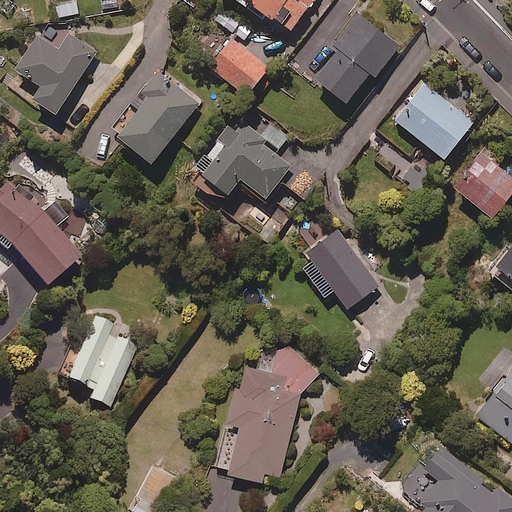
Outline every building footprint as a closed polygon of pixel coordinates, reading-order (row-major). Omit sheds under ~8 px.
[(249,0),(295,31),(313,4),(306,0),(249,0)] [(80,14),(78,1),(58,3),(59,16),(80,14)] [(241,23),(223,10),(215,21),(234,34),(241,23)] [(403,46),(362,13),(336,46),(341,50),(320,77),(350,102),(374,73),(378,77),(403,46)] [(99,52),(70,33),(60,48),(40,35),(21,66),(46,82),(37,97),(60,111),(99,52)] [(271,68),(234,38),(212,66),(249,96),(271,68)] [(201,103),(158,71),(143,91),(151,97),(122,135),(156,162),(201,103)] [(476,122),(427,82),(385,133),(414,156),(426,141),(447,158),(476,122)] [(292,133),(267,115),(257,128),(281,147),(292,133)] [(280,148),(244,121),(236,132),(229,127),(200,166),(208,172),(200,184),(225,203),(243,179),(270,198),(293,165),(276,153),(280,148)] [(511,196),(511,172),(486,151),(457,186),(495,217),(511,196)] [(43,214),(15,183),(0,196),(0,234),(48,287),(82,256),(57,228),(69,216),(56,202),(43,214)] [(381,285),(339,230),(309,253),(315,262),(306,269),(327,297),(337,289),(366,327),(391,308),(376,288),(381,285)] [(122,328),(95,317),(69,379),(82,385),(78,395),(110,408),(136,346),(117,338),(122,328)] [(322,373),(291,345),(281,348),(275,371),(246,364),(219,469),(265,481),(267,473),(282,477),(303,393),(322,373)] [(511,370),(478,414),(511,441),(511,370)] [(511,511),(511,494),(447,446),(429,469),(445,481),(422,511),(511,511)]
